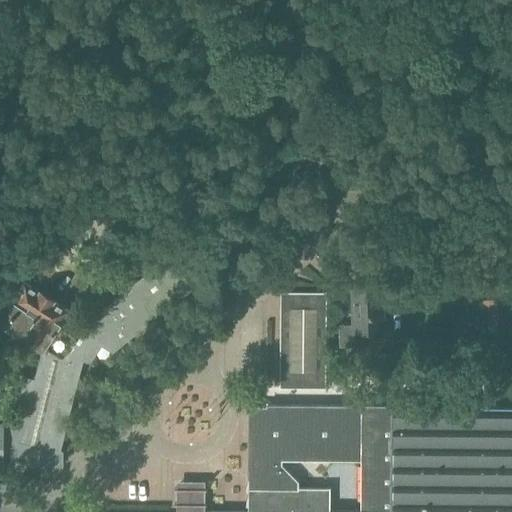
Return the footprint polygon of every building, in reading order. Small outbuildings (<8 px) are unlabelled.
[(61,452),(63,452),(63,451),(58,450),(82,359),(90,361),(101,344),(112,350),(192,287),(165,253),(151,265),(154,268),(86,322),(81,320),(78,324),(69,318),(72,314),(68,311),(69,310),(24,281),(12,301),(6,297),(0,305),(0,321),(24,337),(25,346),(33,351),(41,348),(43,349),(35,379),(25,377),(12,426),(0,426),(0,464),(61,465),(61,452)] [(383,331),(383,327),(386,325),(386,317),(383,316),(382,286),(351,287),(353,332),(383,331)] [(466,286),(466,316),(488,316),(488,328),(507,328),(507,308),(508,286),(466,286)] [(281,390),(319,391),(326,391),(327,293),(319,293),(281,292),(281,390)] [(387,363),(410,362),(409,340),(386,341),(387,363)] [(247,511),(204,511),(203,511),(511,511),(511,408),(361,408),(361,405),(266,405),(266,407),(247,406),(247,480),(249,480),(249,481),(245,492),(249,495),(245,508),(249,509),(249,511),(247,511)]
